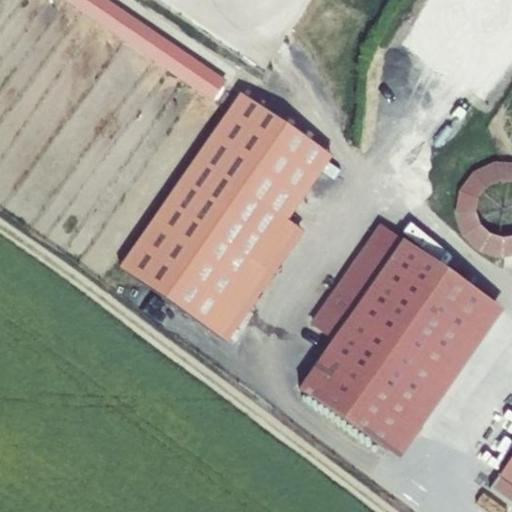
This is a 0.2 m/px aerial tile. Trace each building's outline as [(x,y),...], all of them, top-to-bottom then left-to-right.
[(64,0),(216,99),(238,65),(137,0),(64,0)] [(236,90),(121,272),(239,346),(245,337),(238,332),(304,227),(292,220),(335,152),(236,90)] [(511,159),(506,157),(482,159),(462,172),(450,193),(450,216),(460,238),(479,252),(502,256),(505,263),(511,260),(511,159)] [(422,244),(313,390),(401,455),(510,309),(422,244)] [(511,436),(503,448),(511,454),(511,436)]
